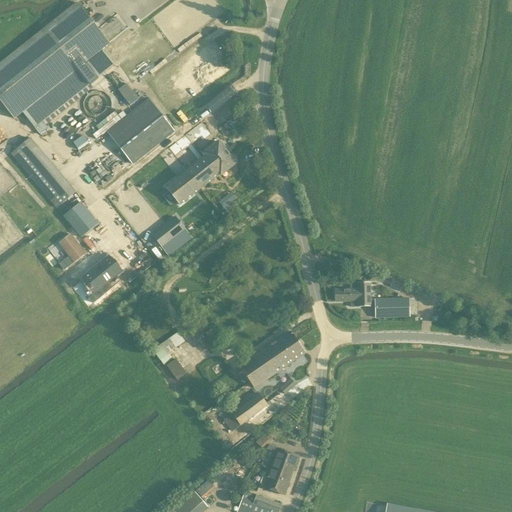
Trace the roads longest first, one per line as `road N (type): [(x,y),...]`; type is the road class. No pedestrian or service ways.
road 1 (tertiary): [(324,339),(265,123),(263,57),(279,0)]
road 2 (track): [(272,151),(223,195),(191,212),(171,212),(151,190),(0,113)]
road 3 (tertiary): [(511,350),(324,339)]
road 4 (unclassified): [(291,511),(309,468),(324,339)]
